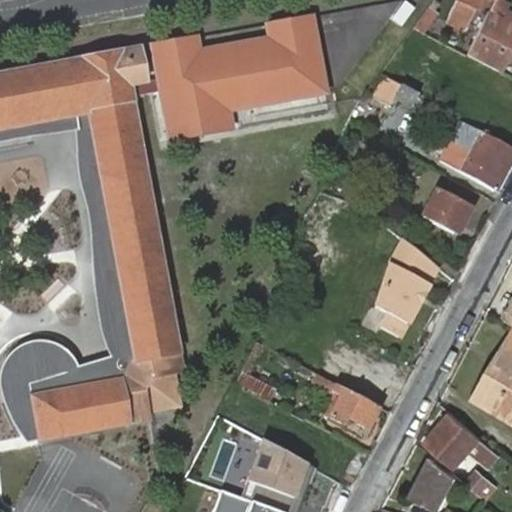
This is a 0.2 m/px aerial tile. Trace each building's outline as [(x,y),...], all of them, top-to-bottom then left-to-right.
[(457,0),(446,22),(464,31),(479,0),(494,0),(495,0),(457,0)] [(502,0),(495,0),(490,11),(500,17),(504,11),(508,3),(502,0)] [(435,17),(426,10),(413,28),(423,34),(435,17)] [(511,15),(504,11),(500,17),(509,22),(511,15)] [(511,48),(511,24),(489,12),(467,55),(500,72),(511,48)] [(203,38),(138,49),(144,83),(157,80),(168,143),(241,131),(238,112),(332,97),(319,17),(270,25),(272,37),(205,49),(203,38)] [(405,78),(433,93),(451,58),(459,62),(462,56),(413,31),(402,43),(427,57),(424,63),(415,58),(405,78)] [(138,49),(78,59),(86,110),(133,362),(170,355),(178,354),(140,148),(129,85),(144,83),(138,49)] [(451,58),(433,93),(441,97),(459,62),(451,58)] [(78,59),(0,73),(0,126),(86,110),(78,59)] [(380,73),(385,77),(386,77),(389,72),(384,68),(380,73)] [(386,77),(385,77),(373,97),(391,107),(395,99),(409,107),(417,94),(386,77)] [(133,362),(86,110),(73,133),(74,140),(74,151),(75,159),(75,167),(76,175),(77,183),(79,194),(85,215),(87,229),(88,241),(88,254),(89,268),(91,287),(93,307),(96,323),(99,338),(107,359),(73,370),(68,359),(60,352),(52,348),(43,346),(35,345),(24,346),(15,350),(7,356),(1,364),(0,365),(0,406),(2,413),(9,426),(15,437),(21,444),(38,441),(29,397),(119,381),(133,362)] [(0,143),(11,141),(28,138),(34,137),(43,137),(61,135),(73,133),(86,110),(0,126),(0,143)] [(511,149),(460,121),(438,161),(494,191),(511,157),(511,149)] [(421,218),(455,236),(470,207),(436,190),(421,218)] [(422,294),(437,267),(402,240),(389,265),(374,307),(387,315),(380,327),(398,338),(417,303),(413,301),(419,292),(422,294)] [(417,303),(422,294),(419,292),(413,301),(417,303)] [(286,303),(276,297),(272,309),(283,314),(288,303),(286,303)] [(271,337),(262,332),(256,343),(265,348),(271,337)] [(511,335),(506,346),(495,364),(503,368),(483,404),(511,420),(511,335)] [(265,348),(256,343),(249,357),(241,372),(234,383),(237,385),(264,399),(270,402),(276,390),(247,375),(255,359),(258,361),(265,348)] [(180,406),(170,355),(133,362),(119,381),(127,424),(138,422),(148,420),(146,413),(180,406)] [(503,368),(495,364),(475,399),(483,404),(503,368)] [(364,428),(376,406),(336,385),(315,374),(312,382),(335,394),(340,396),(329,418),(343,425),(347,419),(364,428)] [(127,424),(119,381),(29,397),(38,441),(127,424)] [(324,416),(329,418),(340,396),(335,394),(324,416)] [(500,456),(452,414),(425,444),(454,468),(476,443),(483,450),(477,457),(489,467),(500,456)] [(296,511),(313,468),(262,440),(242,497),(280,511),(296,511)] [(443,465),(433,456),(412,495),(441,511),(458,478),(443,465)] [(73,486),(118,505),(131,476),(86,457),(73,486)] [(484,491),(491,482),(478,471),(467,484),(486,501),(490,497),(484,491)] [(511,496),(511,471),(509,471),(500,492),(511,496)] [(498,488),(491,482),(484,491),(490,497),(498,488)] [(279,511),(220,491),(212,511),(279,511)]
